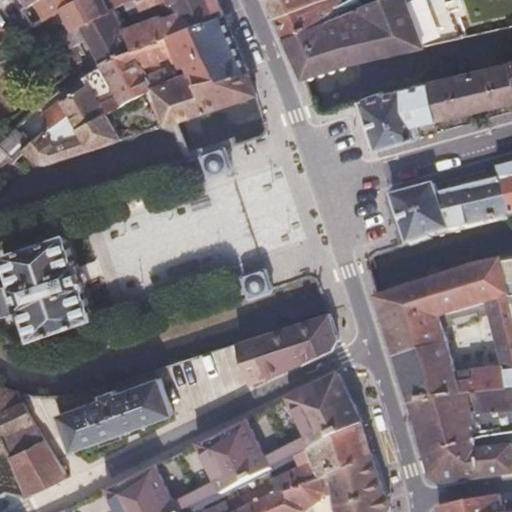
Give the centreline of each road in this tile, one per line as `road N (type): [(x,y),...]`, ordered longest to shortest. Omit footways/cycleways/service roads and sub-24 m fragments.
road 1 (residential): [(32,511),(367,345)]
road 2 (residential): [(318,191),(511,138)]
road 3 (tertiary): [(367,345),(318,191)]
road 4 (tertiary): [(416,499),(367,345)]
road 5 (tertiary): [(295,126),(245,0)]
